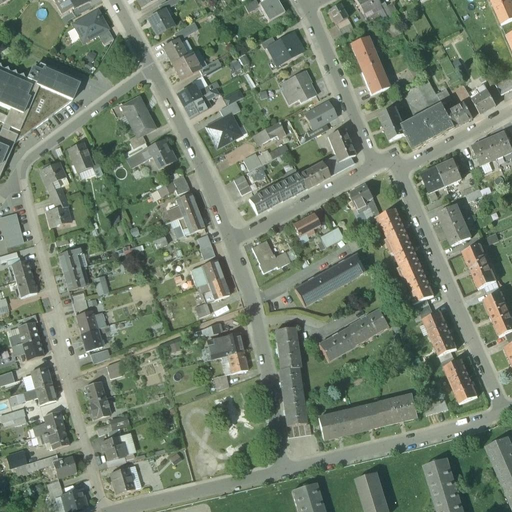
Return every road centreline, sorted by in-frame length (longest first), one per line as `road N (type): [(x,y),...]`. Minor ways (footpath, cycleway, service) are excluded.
road 1 (residential): [(152,69),(23,165),(68,349),(57,352),(102,511)]
road 2 (residential): [(503,413),(399,171)]
road 3 (residential): [(282,471),(252,300),(230,242)]
road 4 (residential): [(503,413),(282,471)]
road 5 (residential): [(230,242),(152,69)]
road 6 (residential): [(282,471),(108,511)]
road 7 (residential): [(376,166),(306,8)]
road 8 (residential): [(230,242),(376,166)]
road 9 (residential): [(399,171),(511,110)]
